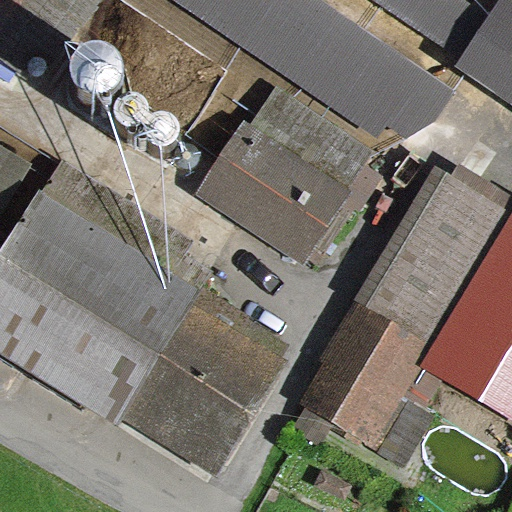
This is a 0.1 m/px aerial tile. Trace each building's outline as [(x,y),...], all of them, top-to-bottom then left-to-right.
[(113,4),(107,0),(0,0),(0,59),(19,73),(34,52),(64,73),(113,4)] [(329,0),(162,0),(391,152),(442,75),(329,0)] [(383,162),(278,91),(209,192),(314,263),(383,162)] [(0,225),(32,174),(0,154),(0,225)] [(196,255),(61,173),(0,271),(0,351),(212,482),(284,365),(171,296),(196,255)] [(511,349),(511,218),(439,177),(307,411),(376,450),(425,363),(486,397),(511,349)]
